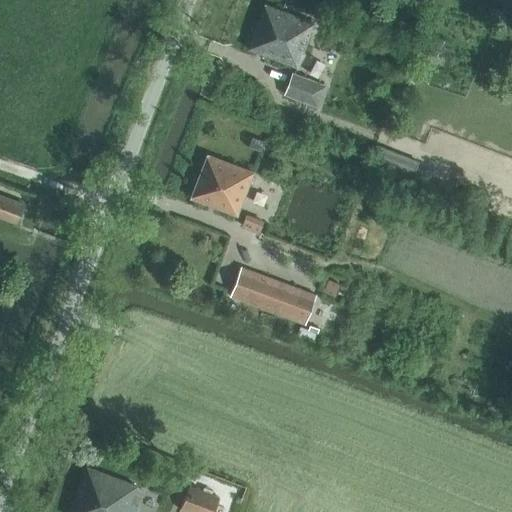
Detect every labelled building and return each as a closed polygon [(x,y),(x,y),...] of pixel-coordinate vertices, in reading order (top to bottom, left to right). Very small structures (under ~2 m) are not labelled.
[(265,6),(249,50),(298,68),(314,24),(265,6)] [(294,76),(284,94),(317,107),(325,87),(294,76)] [(511,199),(511,156),(465,139),(458,157),(469,161),(462,180),(511,199)] [(375,145),(367,167),(411,183),(419,161),(375,145)] [(207,155),(191,198),(237,215),(253,173),(207,155)] [(0,216),(16,223),(23,204),(0,195),(0,216)] [(240,267),(230,296),(306,324),(316,295),(240,267)] [(494,402),(506,407),(509,398),(497,394),(494,402)] [(87,468),(69,511),(127,511),(137,488),(87,468)] [(189,485),(179,510),(184,511),(214,511),(220,498),(189,485)]
